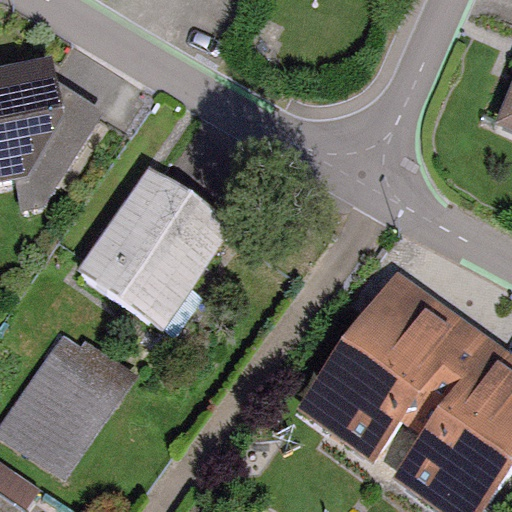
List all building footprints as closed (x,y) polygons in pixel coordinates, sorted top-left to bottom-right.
[(58,74),(0,85),(0,197),(36,191),(70,136),(58,74)] [(244,238),(158,177),(84,282),(170,343),(244,238)] [(498,511),(511,494),(511,368),(404,288),(309,415),(439,511),(498,511)] [(134,397),(63,348),(0,438),(71,488),(134,397)] [(0,511),(21,511),(0,496),(0,511)]
